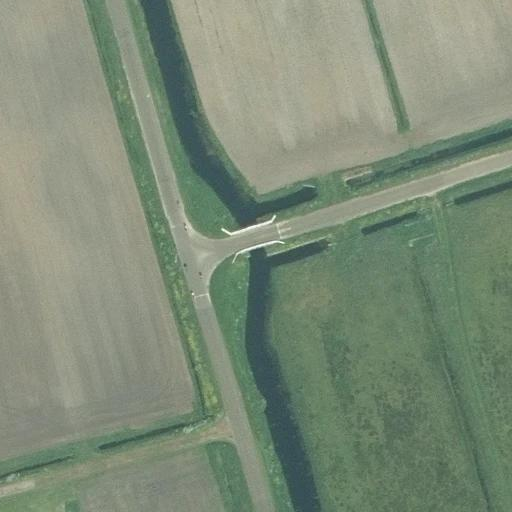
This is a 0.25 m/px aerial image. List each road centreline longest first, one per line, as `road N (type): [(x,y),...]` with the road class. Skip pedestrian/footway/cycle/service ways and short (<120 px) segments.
road 1 (unclassified): [(187,261),(511,159)]
road 2 (tertiary): [(187,261),(113,0)]
road 3 (tertiary): [(262,511),(187,261)]
road 4 (track): [(0,493),(238,427)]
